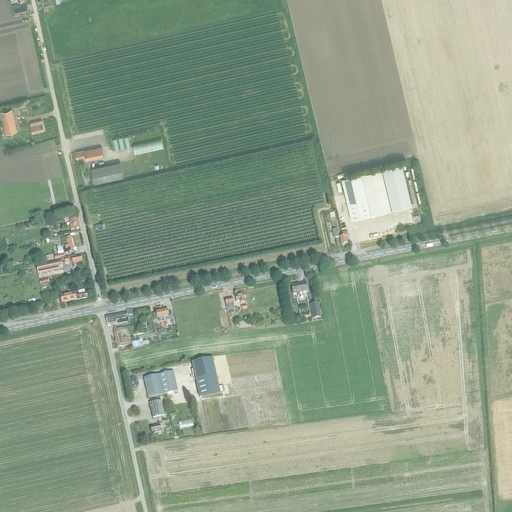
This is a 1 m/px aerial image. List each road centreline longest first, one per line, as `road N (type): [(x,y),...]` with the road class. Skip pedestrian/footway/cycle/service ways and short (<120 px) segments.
road 1 (secondary): [(100,309),(511,227)]
road 2 (unclassified): [(100,309),(33,0)]
road 3 (unclassified): [(145,511),(100,309)]
